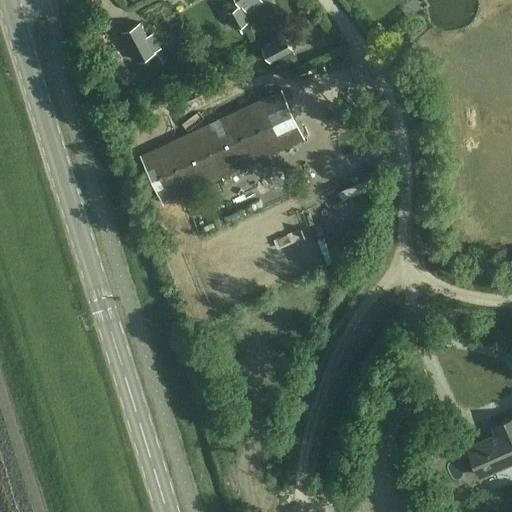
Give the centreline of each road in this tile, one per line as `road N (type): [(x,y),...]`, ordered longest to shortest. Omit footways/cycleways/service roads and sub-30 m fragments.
road 1 (tertiary): [(167,511),(8,0)]
road 2 (track): [(324,0),(398,117),(406,263)]
road 3 (track): [(406,263),(371,295),(341,342),(300,473),(302,511)]
